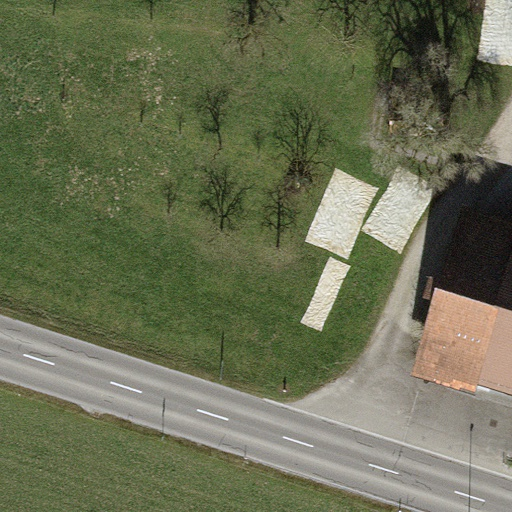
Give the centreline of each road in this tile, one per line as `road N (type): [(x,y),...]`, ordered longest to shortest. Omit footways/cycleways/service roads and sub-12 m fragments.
road 1 (tertiary): [(0,347),(511,510)]
road 2 (track): [(511,168),(441,232),(338,455)]
